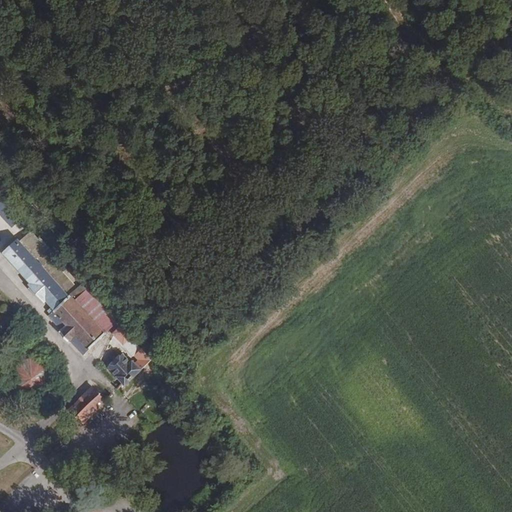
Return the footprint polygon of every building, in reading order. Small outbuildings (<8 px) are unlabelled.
[(81,352),(104,330),(72,297),(20,243),(22,240),(19,237),(3,252),(53,307),(45,315),(56,326),(55,329),(65,340),(69,340),(81,352)] [(86,284),(79,276),(77,279),(83,287),(86,284)] [(83,287),(72,297),(104,330),(117,318),(86,284),(83,287)] [(127,345),(136,337),(124,325),(115,333),(127,345)] [(146,349),(139,342),(136,345),(143,353),(146,349)] [(110,365),(126,382),(150,360),(153,356),(149,352),(146,355),(138,363),(134,359),(132,362),(123,352),(110,365)] [(24,390),(47,374),(33,354),(10,371),(24,390)] [(69,406),(85,423),(106,402),(90,387),(69,406)]
